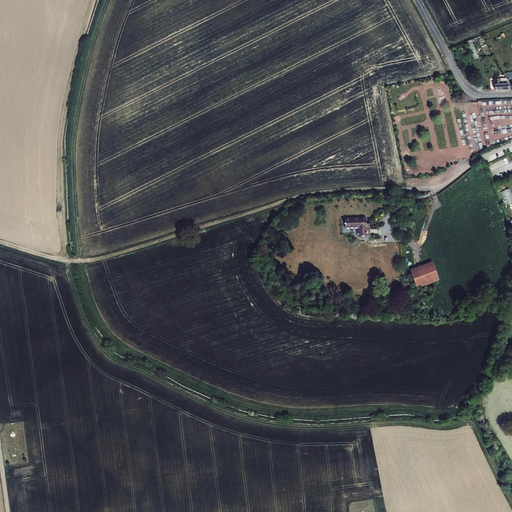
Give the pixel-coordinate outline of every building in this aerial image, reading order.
[(468,39),(464,41),(472,59),(477,57),(468,39)] [(493,74),(493,87),(506,89),(507,83),(505,78),(499,78),(499,74),(493,74)] [(501,191),(505,204),(511,201),(511,194),(510,188),(501,191)] [(370,213),(349,209),(347,219),(360,221),(359,229),(370,231),(371,222),(369,222),(370,213)] [(406,267),(412,285),(445,274),(439,256),(406,267)]
